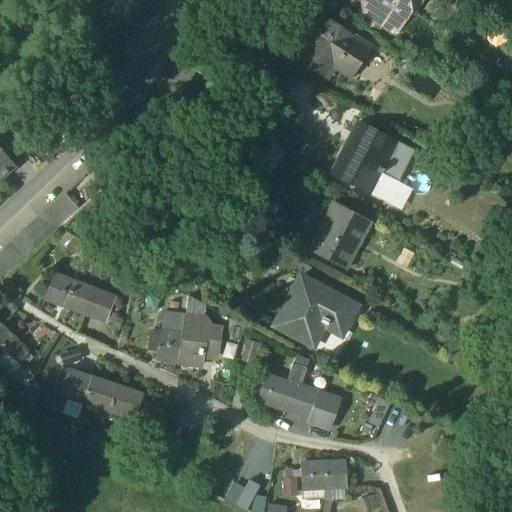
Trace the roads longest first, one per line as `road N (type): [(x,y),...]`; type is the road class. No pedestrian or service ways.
road 1 (residential): [(0,287),(79,342),(276,439),(379,456),(399,511)]
road 2 (residential): [(0,218),(154,67),(181,0)]
